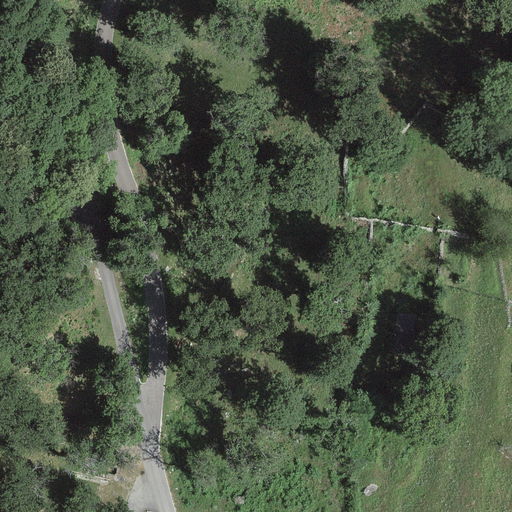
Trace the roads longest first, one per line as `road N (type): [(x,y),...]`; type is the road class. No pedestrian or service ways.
road 1 (unclassified): [(0,351),(28,330),(41,307),(42,204),(50,193),(72,195),(98,251),(166,511)]
road 2 (track): [(146,437),(156,370),(154,297),(106,103),(107,0)]
